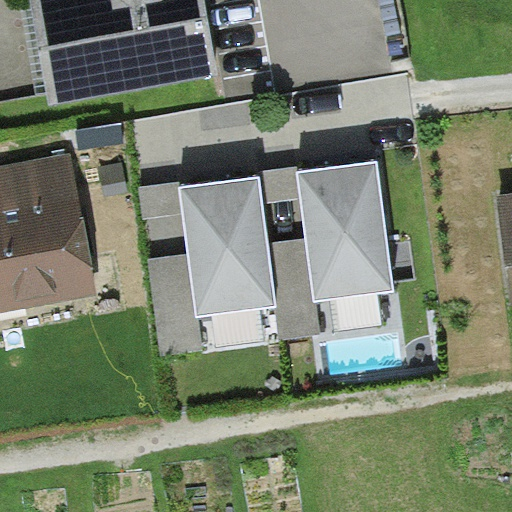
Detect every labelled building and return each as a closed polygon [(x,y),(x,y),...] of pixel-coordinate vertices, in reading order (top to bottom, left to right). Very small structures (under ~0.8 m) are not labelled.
[(28,0),(47,107),(218,77),(204,0),(28,0)] [(69,153),(0,166),(0,212),(78,198),(69,153)] [(307,176),(297,177),(300,201),(306,240),(315,306),(395,296),(378,167),(307,176)] [(259,173),(260,182),(263,206),(300,201),(297,177),(296,169),(259,173)] [(263,206),(260,182),(196,190),(180,192),(183,216),(188,256),(197,322),(277,312),(268,245),(263,206)] [(179,184),(140,190),(144,222),(183,216),(180,192),(179,184)] [(511,197),(498,199),(511,305),(511,197)] [(0,315),(98,296),(78,198),(0,212),(0,315)] [(306,240),(268,245),(277,312),(280,342),(319,338),(315,306),(306,240)] [(197,322),(188,256),(149,262),(163,358),(201,352),(197,322)]
